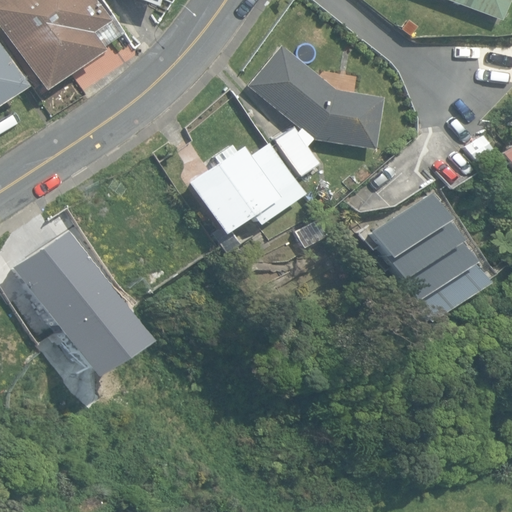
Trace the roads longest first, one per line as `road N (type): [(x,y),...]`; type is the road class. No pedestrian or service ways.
road 1 (tertiary): [(227,0),(102,129),(0,195)]
road 2 (residential): [(339,0),(427,67),(447,119),(449,138),(381,192)]
